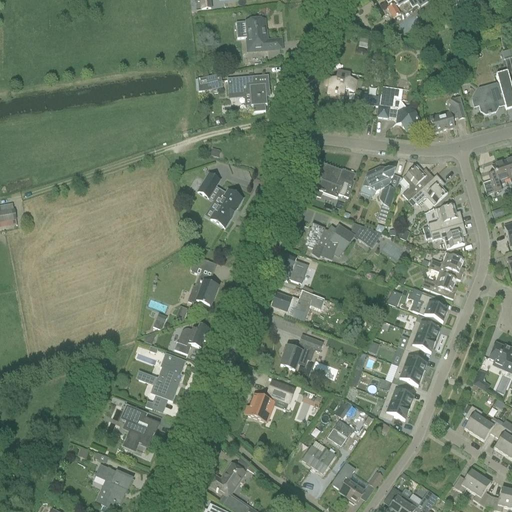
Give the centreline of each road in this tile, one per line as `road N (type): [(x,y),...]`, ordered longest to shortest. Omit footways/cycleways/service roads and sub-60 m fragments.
road 1 (residential): [(202,414),(298,137)]
road 2 (residential): [(456,148),(298,137)]
road 3 (residential): [(424,424),(478,284)]
road 4 (residential): [(298,137),(311,51),(330,0)]
road 5 (residential): [(478,284),(481,231),(456,148)]
road 6 (unclassified): [(308,504),(202,414)]
